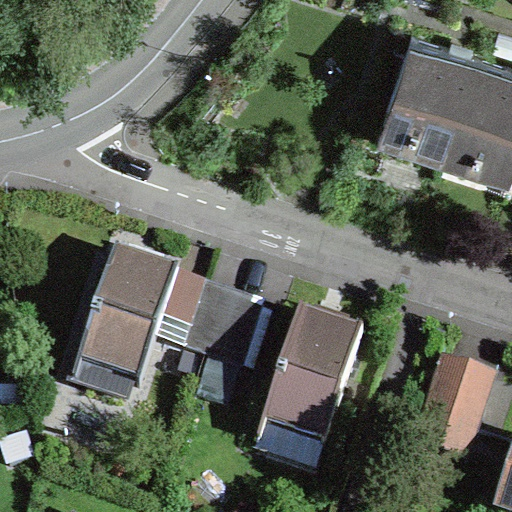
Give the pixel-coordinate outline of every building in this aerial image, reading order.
[(408,144),(443,156),(447,143),(476,54),(411,33),(382,122),(412,132),(408,144)] [(508,177),(511,165),(511,66),(476,54),(447,143),(475,153),(471,165),(508,177)] [(178,274),(116,253),(77,371),(71,369),(68,379),(87,385),(86,387),(126,400),(130,389),(128,388),(131,379),(138,382),(137,386),(140,387),(178,274)] [(214,359),(234,298),(204,288),(184,349),(214,359)] [(264,308),(234,298),(214,359),(243,369),(264,308)] [(325,444),(362,334),(300,313),(264,423),(325,444)] [(473,430),(491,376),(447,362),(429,416),(473,430)] [(511,511),(511,470),(499,509),(510,511),(511,511)]
